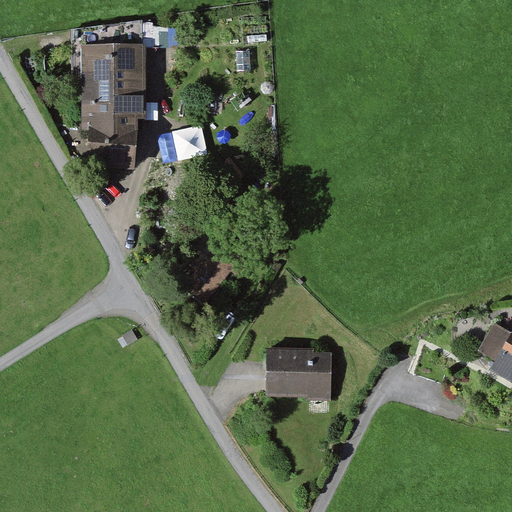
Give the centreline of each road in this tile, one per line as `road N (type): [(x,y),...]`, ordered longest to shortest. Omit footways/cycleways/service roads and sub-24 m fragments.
road 1 (unclassified): [(275,511),(0,60)]
road 2 (track): [(131,284),(0,367)]
